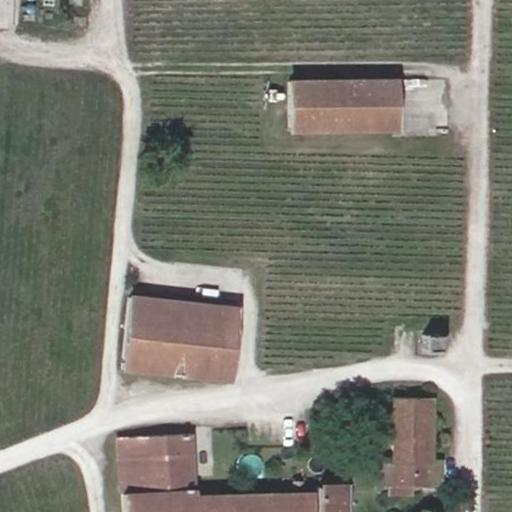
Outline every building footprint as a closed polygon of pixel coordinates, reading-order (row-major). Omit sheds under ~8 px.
[(392,82),(286,81),(287,128),(393,127),(392,82)] [(234,306),(130,295),(128,295),(120,365),(227,376),(234,306)] [(437,347),(437,332),(421,333),(420,348),(437,347)] [(386,481),(412,481),(438,481),(439,458),(429,458),(430,399),(394,398),(391,457),(379,457),(379,481),(386,481)] [(189,433),(119,436),(121,497),(191,494),(189,433)] [(411,493),(412,481),(386,481),(385,494),(411,493)] [(342,511),(343,485),(315,485),(314,511),(342,511)] [(191,494),(121,497),(121,511),(307,511),(306,490),(191,494)]
